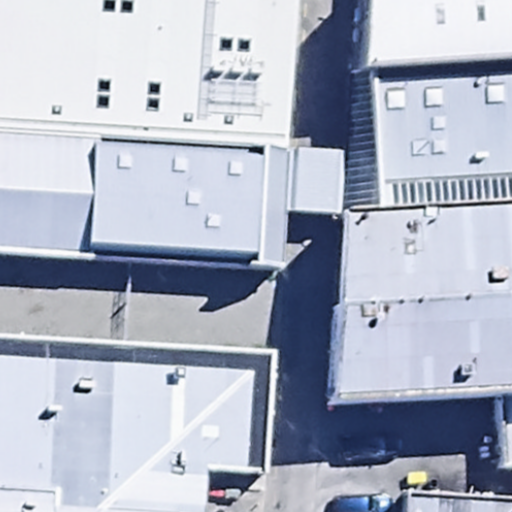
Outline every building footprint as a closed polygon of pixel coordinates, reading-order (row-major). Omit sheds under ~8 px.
[(0,0),(0,152),(277,179),(299,0),(0,0)] [(511,0),(336,0),(326,195),(511,185),(511,0)] [(277,179),(0,152),(0,336),(270,346),(277,179)] [(511,397),(511,185),(326,195),(314,413),(492,399),(511,397)] [(259,511),(270,346),(0,336),(0,511),(259,511)] [(511,511),(511,397),(492,399),(499,511),(511,511)]
